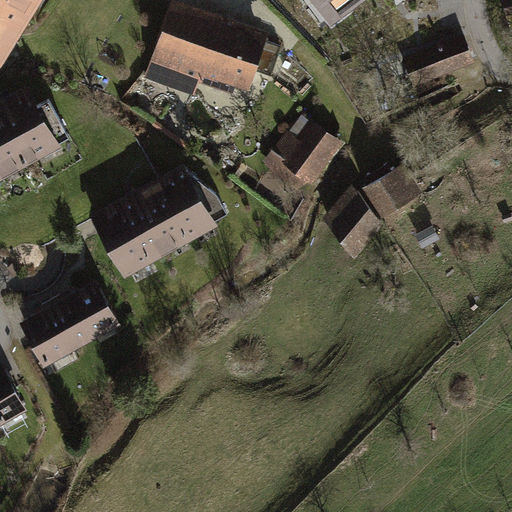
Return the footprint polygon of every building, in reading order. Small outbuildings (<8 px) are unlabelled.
[(0,0),(0,47),(29,0),(0,0)] [(265,28),(184,0),(166,0),(141,75),(190,92),(194,80),(229,92),(232,84),(244,88),(265,28)] [(339,0),(310,0),(321,14),(339,0)] [(511,0),(500,0),(506,20),(511,18),(511,0)] [(433,74),(474,59),(463,30),(422,46),(433,74)] [(0,174),(62,141),(28,77),(0,92),(0,174)] [(336,137),(296,108),(258,160),(298,189),(336,137)] [(399,158),(359,181),(379,215),(419,192),(399,158)] [(181,160),(86,211),(119,272),(214,220),(181,160)] [(348,179),(318,214),(351,257),(379,222),(348,179)] [(90,276),(54,296),(76,337),(113,317),(90,276)] [(76,337),(54,296),(17,316),(39,357),(76,337)] [(2,360),(0,361),(0,419),(26,405),(2,360)]
